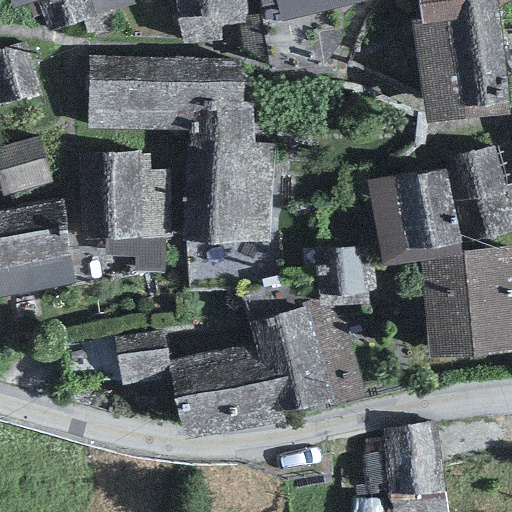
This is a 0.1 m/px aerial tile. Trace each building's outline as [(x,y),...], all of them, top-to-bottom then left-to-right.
[(1,0),(7,15),(49,0),(1,0)] [(248,0),(176,0),(182,36),(252,25),(248,0)] [(421,0),(422,12),(412,13),(424,95),(444,112),(509,103),(499,0),(421,0)] [(0,48),(0,100),(38,89),(24,41),(0,48)] [(239,60),(90,55),(88,120),(187,124),(183,236),(272,239),(276,141),(250,140),(251,98),(237,97),(239,60)] [(0,141),(0,181),(2,187),(51,172),(39,130),(0,141)] [(511,191),(500,140),(448,153),(449,156),(468,232),(511,221),(511,191)] [(147,149),(83,148),(82,234),(103,234),(103,253),(134,254),(133,269),(168,269),(169,168),(146,167),(147,149)] [(449,156),(367,175),(385,252),(468,232),(449,156)] [(55,194),(0,202),(0,286),(69,274),(55,194)] [(316,243),(318,295),(366,293),(364,241),(316,243)] [(511,241),(421,250),(430,347),(511,339),(511,241)] [(248,335),(169,351),(164,324),(113,334),(121,377),(173,367),(184,427),(280,408),(278,398),(356,382),(339,297),(302,304),(297,279),(239,290),(248,335)] [(491,415),(447,422),(451,449),(496,441),(491,415)] [(435,416),(380,425),(391,493),(446,484),(435,416)]
